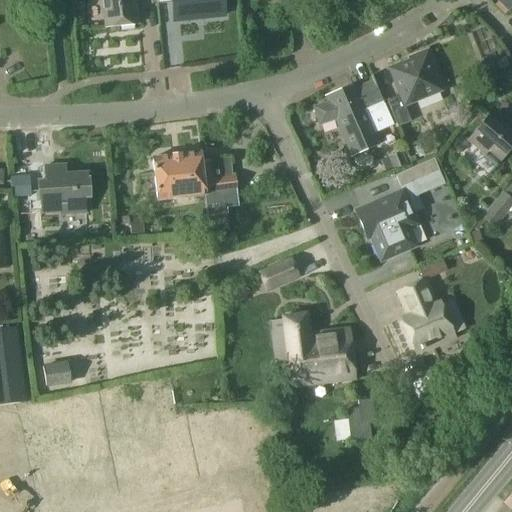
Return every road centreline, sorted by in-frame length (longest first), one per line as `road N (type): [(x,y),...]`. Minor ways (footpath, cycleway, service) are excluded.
road 1 (residential): [(375,351),(269,92)]
road 2 (residential): [(0,101),(269,92)]
road 3 (residential): [(269,92),(374,46),(439,0)]
